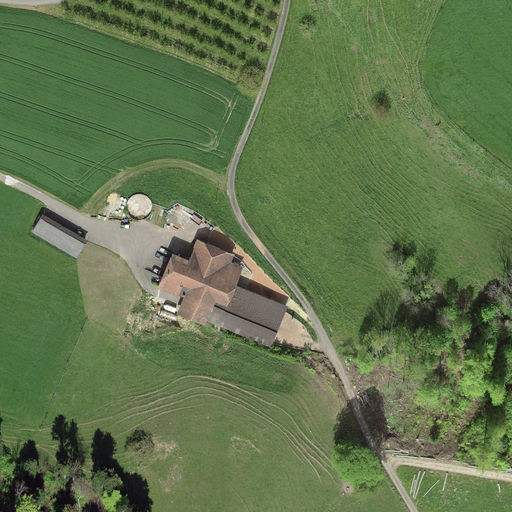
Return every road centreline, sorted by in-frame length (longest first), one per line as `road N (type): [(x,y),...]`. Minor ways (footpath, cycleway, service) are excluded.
road 1 (track): [(290,0),(268,88),(237,160),(234,201),(312,314),(387,462)]
road 2 (track): [(511,480),(387,462)]
